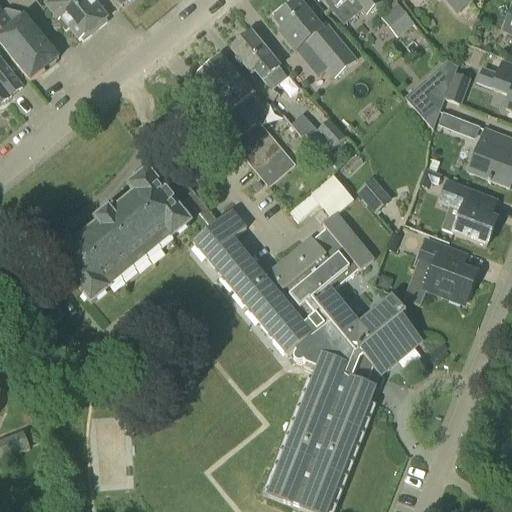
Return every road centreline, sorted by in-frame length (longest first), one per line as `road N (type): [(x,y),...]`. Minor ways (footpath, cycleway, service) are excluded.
road 1 (residential): [(0,175),(214,0)]
road 2 (residential): [(424,511),(511,288)]
